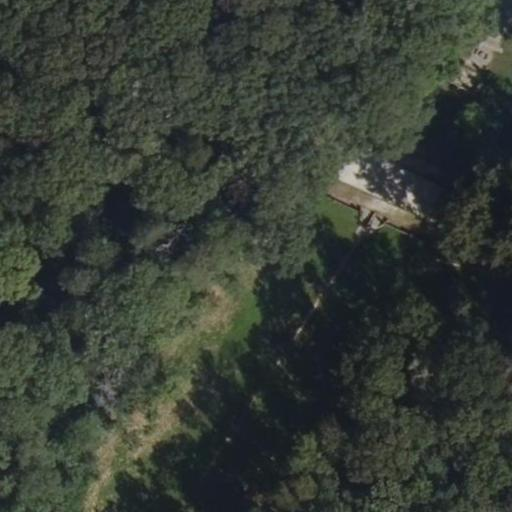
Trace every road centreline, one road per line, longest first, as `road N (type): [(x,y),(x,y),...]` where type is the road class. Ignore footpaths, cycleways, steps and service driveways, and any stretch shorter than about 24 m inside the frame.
road 1 (track): [(108,9),(360,25)]
road 2 (track): [(108,9),(0,167)]
